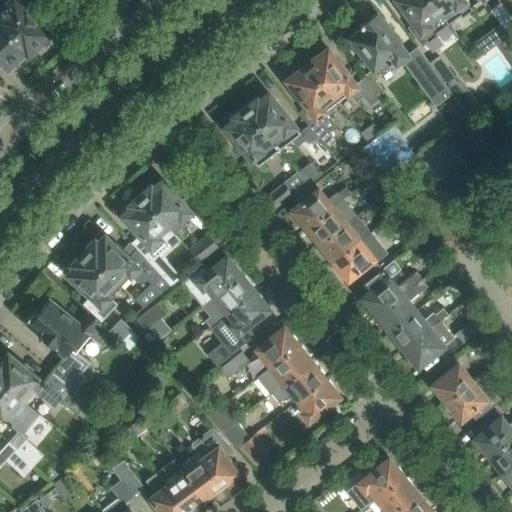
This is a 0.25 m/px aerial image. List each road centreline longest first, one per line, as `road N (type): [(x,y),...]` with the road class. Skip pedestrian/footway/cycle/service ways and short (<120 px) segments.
road 1 (residential): [(409,404),(178,105)]
road 2 (primary): [(0,235),(151,81),(256,0)]
road 3 (primary): [(220,0),(137,64),(0,201)]
road 4 (residential): [(0,289),(60,216),(178,105)]
road 5 (residential): [(263,511),(409,404)]
road 6 (residential): [(178,105),(313,0)]
road 7 (residential): [(115,37),(0,144)]
road 8 (residential): [(494,511),(409,404)]
